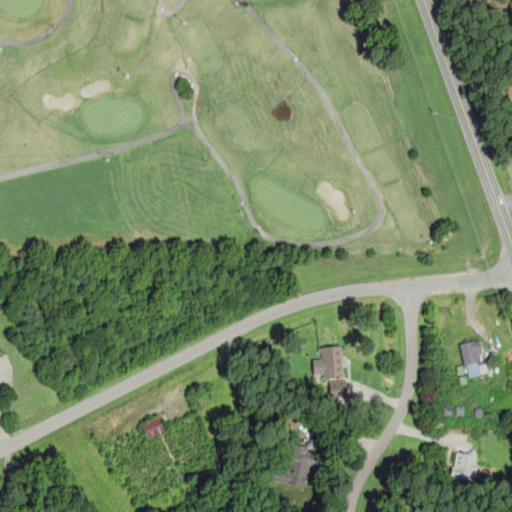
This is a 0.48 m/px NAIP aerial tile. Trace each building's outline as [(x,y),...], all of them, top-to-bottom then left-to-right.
[(485,373),(477,338),(459,342),(466,376),(485,373)] [(312,357),(313,378),(342,377),(341,344),(320,345),(321,357),(312,357)] [(329,383),(331,390),(342,388),(340,380),(329,383)] [(143,420),(146,436),(162,433),(159,417),(143,420)] [(318,449),(292,443),(286,470),(270,467),(267,479),(309,489),(318,449)] [(476,452),(452,452),(452,479),(476,479),(476,452)]
